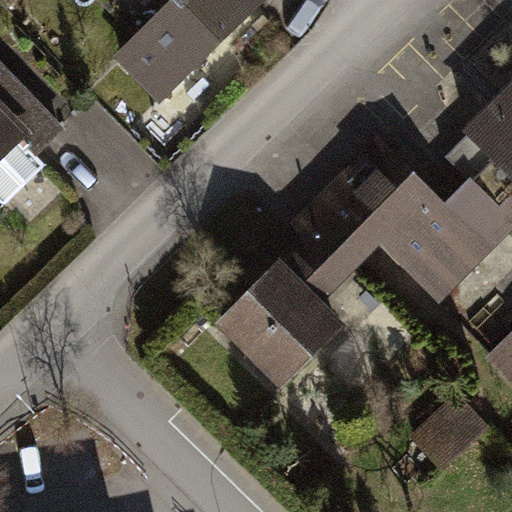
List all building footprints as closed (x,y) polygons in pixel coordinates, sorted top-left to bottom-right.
[(173,0),(116,56),(163,103),(268,0),(173,0)] [(0,161),(27,134),(52,159),(80,131),(0,52),(0,161)] [(511,82),(464,130),(470,136),(496,161),(511,177),(511,82)] [(251,284),(217,319),(284,385),(351,318),(326,293),(378,242),(438,301),(511,226),(511,195),(502,206),(476,181),(473,178),(472,180),(447,202),(378,134),(239,273),(251,284)] [(476,181),(496,161),(470,136),(449,157),(472,180),(473,178),(476,181)] [(511,335),(486,361),(511,386),(511,335)] [(459,396),(412,438),(443,472),(490,429),(459,396)]
